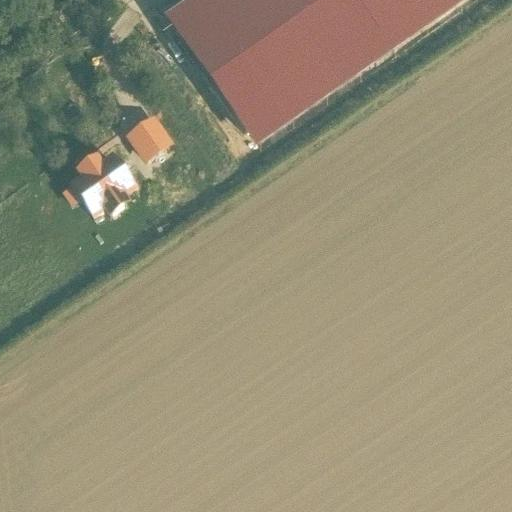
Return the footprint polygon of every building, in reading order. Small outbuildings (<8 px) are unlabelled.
[(201,0),(164,26),(177,45),(179,43),(241,0),(440,0),(245,137),(242,138),(255,157),(479,0),(201,0)] [(241,0),(179,43),(245,137),(440,0),(241,0)] [(179,43),(177,45),(242,138),(245,137),(179,43)] [(153,127),(130,143),(146,165),(169,149),(153,127)] [(84,184),(65,197),(73,210),(82,204),(94,222),(105,214),(110,220),(127,209),(122,202),(133,195),(112,164),(101,172),(96,166),(80,178),(84,184)]
